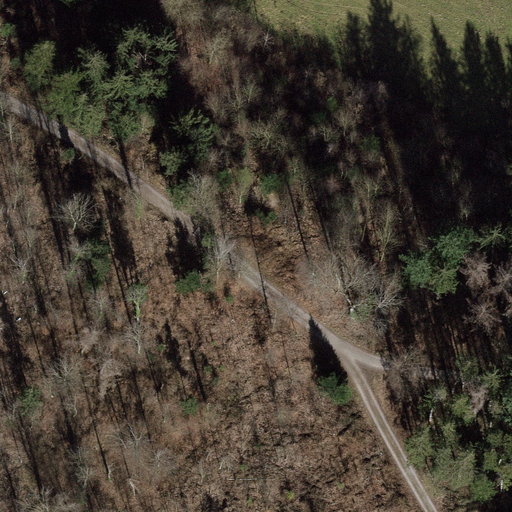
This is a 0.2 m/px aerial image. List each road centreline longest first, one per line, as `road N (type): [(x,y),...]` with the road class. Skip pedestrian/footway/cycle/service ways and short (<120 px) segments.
road 1 (track): [(0,98),(224,225),(332,339)]
road 2 (track): [(146,511),(64,386),(0,340)]
road 3 (track): [(434,511),(332,339)]
road 4 (track): [(332,339),(435,371),(511,382)]
